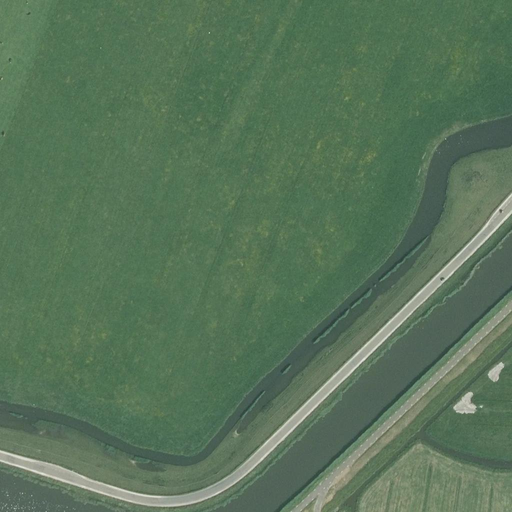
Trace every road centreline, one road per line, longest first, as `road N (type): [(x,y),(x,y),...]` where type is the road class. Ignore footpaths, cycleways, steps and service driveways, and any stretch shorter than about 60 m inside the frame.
road 1 (tertiary): [(511,208),(224,486),(186,501),(147,501),(0,458)]
road 2 (unclassified): [(295,511),(511,304)]
